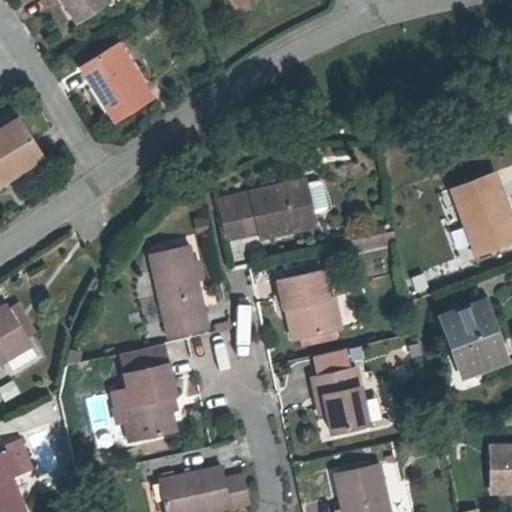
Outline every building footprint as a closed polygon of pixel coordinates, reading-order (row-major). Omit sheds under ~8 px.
[(109,1),(108,0),(61,0),(76,21),(109,1)] [(134,69),(117,43),(112,46),(129,73),(134,69)] [(152,98),(134,69),(129,73),(112,46),(80,66),(115,121),(152,98)] [(40,156),(17,119),(0,129),(0,178),(16,169),(17,171),(40,156)] [(511,241),(511,219),(504,198),(494,201),(490,189),(499,186),(494,171),(449,188),(474,256),(511,241)] [(315,219),(306,179),(248,192),(249,197),(234,201),(242,236),(257,233),(259,238),(294,230),(293,224),(315,219)] [(504,198),(499,186),(490,189),(494,201),(504,198)] [(242,236),(234,201),(249,197),(248,192),(217,199),(226,240),(242,236)] [(316,225),(315,219),(293,224),(294,230),(316,225)] [(344,241),(385,232),(384,226),(343,235),(344,241)] [(208,328),(189,245),(148,254),(167,337),(208,328)] [(341,328),(334,296),(329,298),(322,269),(277,279),(283,308),(286,308),(293,306),(300,338),(341,328)] [(415,294),(430,288),(425,272),(409,278),(415,294)] [(488,312),(483,300),(479,302),(483,314),(488,312)] [(506,359),(488,312),(483,314),(479,302),(440,317),(462,375),(506,359)] [(11,311),(7,304),(0,307),(0,363),(6,360),(30,346),(31,345),(24,333),(11,311)] [(300,338),(293,306),(286,308),(293,339),(300,338)] [(32,329),(19,307),(11,311),(24,333),(32,329)] [(167,363),(163,343),(120,353),(121,359),(136,355),(139,369),(167,363)] [(421,354),(418,345),(411,347),(413,356),(421,354)] [(12,371),(36,357),(30,346),(6,360),(12,371)] [(349,368),(345,350),(313,357),(317,375),(349,368)] [(174,395),(167,363),(139,369),(136,355),(121,359),(128,389),(129,395),(113,399),(115,407),(112,408),(115,422),(124,421),(129,419),(133,439),(173,430),(169,409),(166,397),(174,395)] [(75,375),(77,362),(65,365),(63,373),(75,375)] [(368,425),(355,367),(349,368),(317,375),(311,376),(315,396),(323,394),(327,414),(331,433),(368,425)] [(0,394),(4,401),(19,393),(12,380),(0,386),(0,394)] [(129,395),(128,389),(111,393),(113,399),(129,395)] [(327,414),(323,394),(315,396),(320,415),(327,414)] [(177,408),(174,395),(166,397),(169,409),(177,408)] [(53,417),(50,404),(41,406),(44,419),(53,417)] [(133,439),(129,419),(124,421),(128,440),(133,439)] [(439,431),(437,423),(421,427),(423,434),(439,431)] [(440,437),(439,431),(423,434),(424,441),(440,437)] [(503,463),(502,446),(490,446),(491,475),(503,463)] [(511,446),(502,446),(503,463),(491,475),(491,491),(511,491),(511,446)] [(24,511),(11,477),(18,474),(8,448),(0,451),(0,511),(24,511)] [(389,511),(379,464),(334,474),(342,511),(389,511)] [(249,503),(243,474),(223,478),(221,465),(158,479),(165,511),(189,511),(229,503),(230,507),(249,503)] [(113,483),(109,468),(95,472),(98,486),(113,483)] [(189,511),(208,511),(230,507),(229,503),(189,511)]
